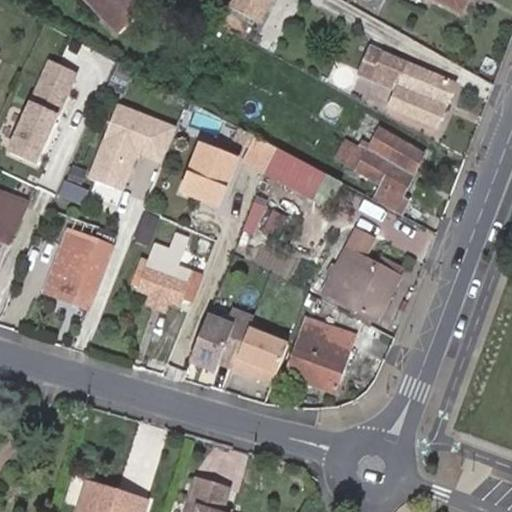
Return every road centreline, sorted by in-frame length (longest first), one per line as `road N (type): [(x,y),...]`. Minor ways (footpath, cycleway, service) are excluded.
road 1 (residential): [(0,350),(374,464)]
road 2 (residential): [(511,107),(374,464)]
road 3 (residential): [(374,464),(504,511)]
